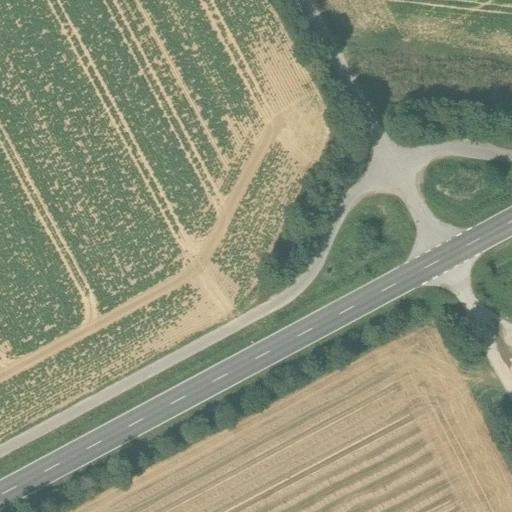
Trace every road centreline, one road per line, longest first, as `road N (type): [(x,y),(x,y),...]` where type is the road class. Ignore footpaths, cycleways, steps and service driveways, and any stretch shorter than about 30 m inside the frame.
road 1 (track): [(303,0),(394,169),(354,194),(316,269),(292,295),(0,450)]
road 2 (secondary): [(0,496),(511,223)]
road 3 (track): [(511,157),(437,150),(394,169),(511,388)]
